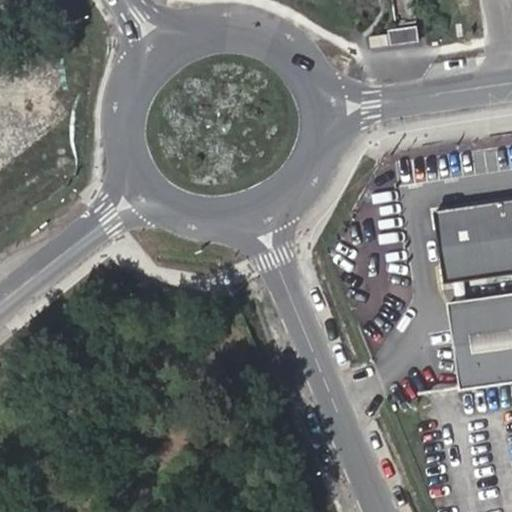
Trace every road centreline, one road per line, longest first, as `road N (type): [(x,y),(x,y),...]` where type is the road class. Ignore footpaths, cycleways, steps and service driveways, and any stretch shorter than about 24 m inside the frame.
road 1 (unclassified): [(259,217),(380,511)]
road 2 (tertiary): [(322,108),(311,76),(260,33),(193,32),(163,49)]
road 3 (tertiary): [(511,83),(322,108)]
road 4 (tertiary): [(148,185),(0,304)]
road 5 (tertiary): [(163,49),(143,71),(127,129),(148,185)]
road 6 (tertiary): [(259,217),(283,205),(317,162),(322,108)]
road 7 (tertiary): [(148,185),(198,220),(259,217)]
